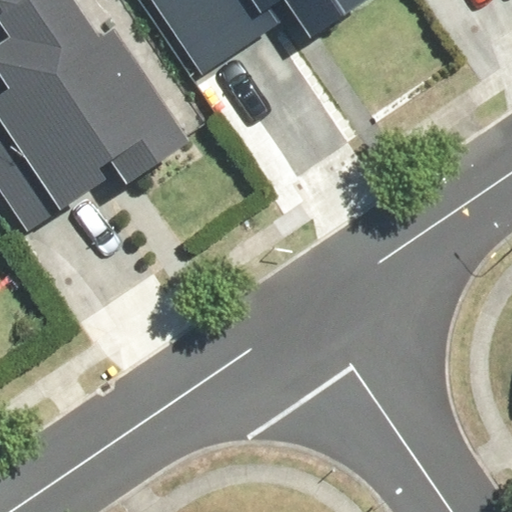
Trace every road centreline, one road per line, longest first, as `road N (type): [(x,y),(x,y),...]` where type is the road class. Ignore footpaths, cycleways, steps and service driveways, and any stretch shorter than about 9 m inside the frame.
road 1 (residential): [(0,510),(311,304)]
road 2 (residential): [(451,511),(311,304)]
road 3 (residential): [(311,304),(511,167)]
